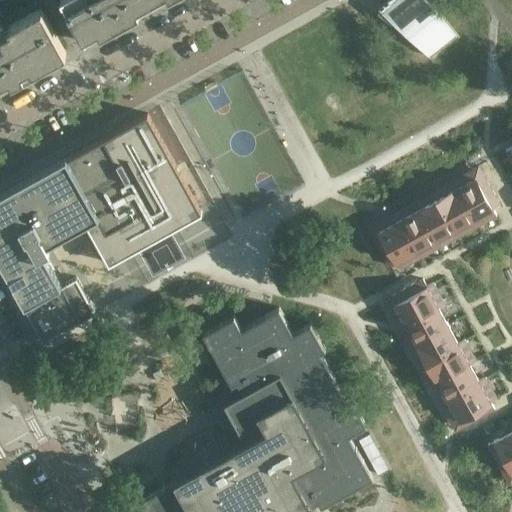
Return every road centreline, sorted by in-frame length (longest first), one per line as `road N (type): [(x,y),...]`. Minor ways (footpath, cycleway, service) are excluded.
road 1 (residential): [(0,126),(235,0)]
road 2 (residential): [(85,511),(0,357)]
